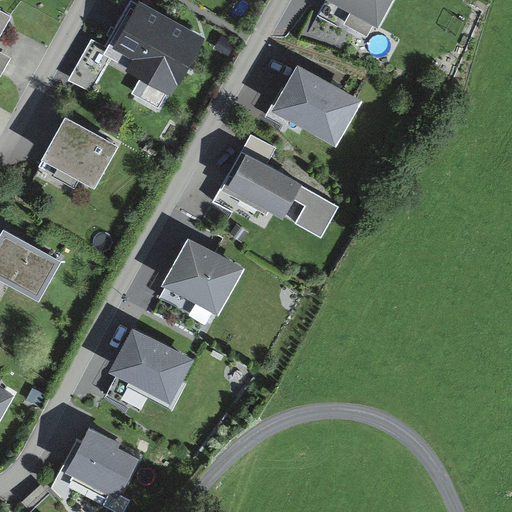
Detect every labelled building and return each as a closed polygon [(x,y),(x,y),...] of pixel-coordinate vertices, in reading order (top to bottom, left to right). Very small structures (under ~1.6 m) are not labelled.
[(342,0),(376,18),(385,0),(342,0)] [(139,6),(118,45),(136,55),(130,66),(170,87),(197,37),(139,6)] [(356,100),(299,68),(277,106),(334,138),(356,100)] [(65,117),(44,155),(93,182),(114,144),(65,117)] [(298,184),(243,155),(228,184),(283,213),(298,184)] [(56,260),(5,231),(0,239),(0,272),(38,293),(56,260)] [(190,239),(167,280),(216,308),(239,267),(190,239)] [(134,331),(115,367),(168,396),(188,359),(134,331)] [(138,409),(144,394),(115,384),(109,399),(138,409)] [(0,390),(0,411),(9,395),(0,390)] [(117,442),(91,430),(71,470),(118,493),(136,458),(114,447),(117,442)]
